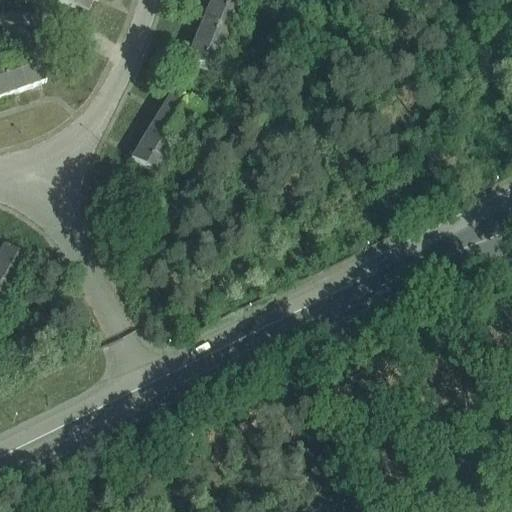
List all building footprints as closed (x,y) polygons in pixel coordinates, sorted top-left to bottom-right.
[(93,0),(58,0),(57,4),(87,16),(93,0)] [(229,0),(212,0),(185,65),(215,77),(244,6),(229,0)] [(34,54),(0,66),(0,101),(45,84),(34,54)] [(197,115),(170,98),(130,163),(157,180),(197,115)] [(3,250),(0,255),(0,319),(31,266),(3,250)]
